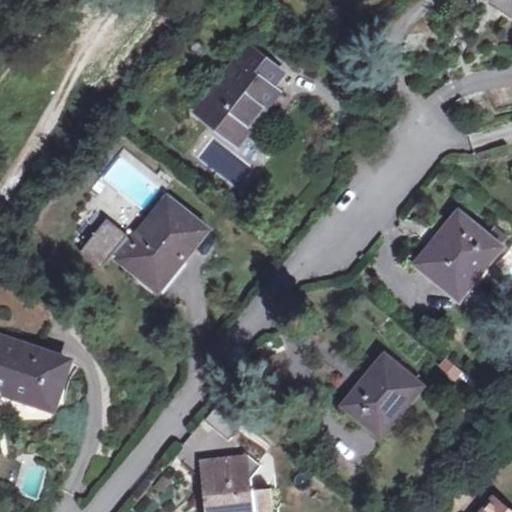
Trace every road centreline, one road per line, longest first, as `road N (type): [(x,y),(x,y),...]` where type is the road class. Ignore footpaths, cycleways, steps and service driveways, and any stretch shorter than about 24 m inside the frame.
road 1 (residential): [(93,511),(422,136)]
road 2 (residential): [(0,200),(118,0)]
